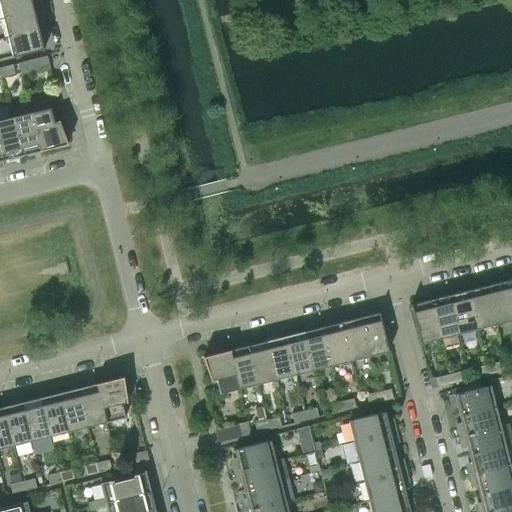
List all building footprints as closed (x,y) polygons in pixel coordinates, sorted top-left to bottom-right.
[(30,0),(0,0),(0,6),(3,18),(33,11),(30,0)] [(33,11),(3,18),(8,37),(38,29),(33,11)] [(38,29),(8,37),(12,57),(43,49),(38,29)] [(46,56),(18,63),(21,76),(49,69),(46,56)] [(12,65),(0,68),(0,69),(2,77),(14,74),(12,65)] [(50,107),(31,112),(40,151),(67,144),(59,120),(54,122),(50,107)] [(31,112),(12,117),(22,156),(40,151),(31,112)] [(12,117),(0,120),(0,148),(3,161),(22,156),(12,117)] [(511,313),(504,281),(485,286),(495,325),(511,320),(511,313)] [(485,286),(467,291),(476,330),(495,325),(485,286)] [(467,291),(448,295),(458,334),(476,330),(467,291)] [(448,295),(429,300),(439,339),(458,334),(448,295)] [(429,300),(410,305),(420,344),(439,339),(429,300)] [(379,313),(359,318),(369,356),(388,352),(379,313)] [(359,318),(341,322),(350,361),(369,356),(359,318)] [(341,322),(322,327),(332,366),(350,361),(341,322)] [(322,327),(303,332),(313,370),(332,366),(322,327)] [(303,332),(285,336),(294,375),(313,370),(303,332)] [(285,336),(266,341),(276,380),(294,375),(285,336)] [(266,341),(248,346),(257,384),(276,380),(266,341)] [(248,346),(229,350),(239,389),(257,384),(248,346)] [(216,380),(219,394),(239,389),(229,350),(202,357),(210,381),(216,380)] [(498,362),(486,365),(488,374),(500,371),(498,362)] [(474,368),(476,377),(488,374),(486,365),(474,368)] [(460,372),(448,375),(450,384),(462,381),(460,372)] [(450,384),(448,375),(429,380),(431,389),(450,384)] [(123,377),(95,384),(105,423),(125,418),(121,404),(127,402),(123,377)] [(95,384),(77,389),(87,427),(105,423),(95,384)] [(455,402),(458,415),(495,406),(490,385),(447,396),(449,403),(455,402)] [(77,389),(58,393),(68,432),(87,427),(77,389)] [(390,389),(378,392),(380,401),(392,398),(390,389)] [(366,395),(368,404),(380,401),(378,392),(366,395)] [(58,393),(40,398),(50,437),(68,432),(58,393)] [(40,398),(21,402),(31,441),(50,437),(40,398)] [(353,399),(341,402),(343,411),(355,408),(353,399)] [(21,402),(3,407),(12,446),(31,441),(21,402)] [(329,405),(331,414),(343,411),(341,402),(329,405)] [(500,426),(495,406),(458,415),(462,428),(456,430),(458,437),(500,426)] [(3,407),(0,407),(0,449),(12,446),(3,407)] [(316,408),(303,411),(306,420),(318,417),(316,408)] [(306,420),(303,411),(291,414),(294,423),(306,420)] [(348,421),(353,442),(396,431),(394,424),(388,426),(385,412),(348,421)] [(278,417),(266,421),(268,429),(280,426),(278,417)] [(254,424),(256,433),(268,429),(266,421),(254,424)] [(247,422),(215,430),(218,442),(250,434),(247,422)] [(511,440),(508,424),(500,426),(458,437),(459,443),(465,442),(468,455),(511,443),(511,440)] [(396,431),(353,442),(358,461),(395,452),(392,439),(397,438),(396,431)] [(311,439),(300,441),(302,451),(313,448),(311,439)] [(275,461),(270,440),(233,450),(237,464),(231,465),(233,472),(275,461)] [(511,464),(511,443),(468,455),(472,468),(466,470),(468,476),(510,465),(511,464)] [(323,457),(320,449),(314,450),(317,458),(323,457)] [(133,454),(136,463),(148,460),(145,451),(133,454)] [(395,452),(358,461),(363,481),(406,471),(404,464),(398,465),(395,452)] [(283,459),(275,461),(233,472),(234,479),(240,477),(243,490),(288,479),(283,459)] [(108,460),(96,463),(98,472),(110,469),(108,460)] [(86,475),(98,472),(96,463),(84,466),(86,475)] [(317,464),(308,467),(309,473),(319,470),(317,464)] [(511,486),(511,472),(510,465),(468,476),(469,483),(475,481),(478,495),(511,486)] [(329,469),(320,471),(322,479),(331,476),(329,469)] [(71,470),(59,473),(61,482),(73,478),(71,470)] [(144,472),(100,483),(104,498),(105,503),(150,491),(145,470),(143,471),(144,472)] [(406,471),(363,481),(368,501),(405,492),(401,479),(407,477),(406,471)] [(61,482),(59,473),(47,476),(49,485),(61,482)] [(34,479),(21,482),(24,491),(36,488),(34,479)] [(293,499),(288,479),(243,490),(247,503),(241,505),(243,511),(285,501),(293,499)] [(24,491),(21,482),(9,485),(12,494),(24,491)] [(315,483),(313,487),(314,491),(321,490),(320,482),(315,483)] [(511,486),(478,495),(482,508),(476,509),(476,511),(492,511),(511,507),(511,486)] [(150,491),(105,503),(104,498),(96,500),(98,509),(106,507),(107,511),(146,511),(155,510),(150,491)] [(405,492),(368,501),(370,511),(408,511),(416,510),(414,504),(408,505),(405,492)] [(89,511),(98,509),(96,500),(87,503),(89,511)] [(288,511),(285,501),(243,511),(242,511),(288,511)] [(0,511),(28,511),(26,502),(0,508),(0,511)]
